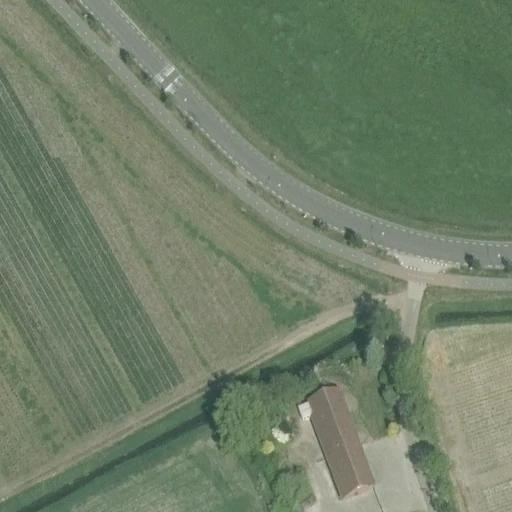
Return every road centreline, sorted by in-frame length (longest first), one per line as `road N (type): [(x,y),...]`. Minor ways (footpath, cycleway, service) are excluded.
road 1 (tertiary): [(94,0),(257,168),(343,221),(423,247)]
road 2 (unclassified): [(434,511),(410,441),(403,368),(423,247)]
